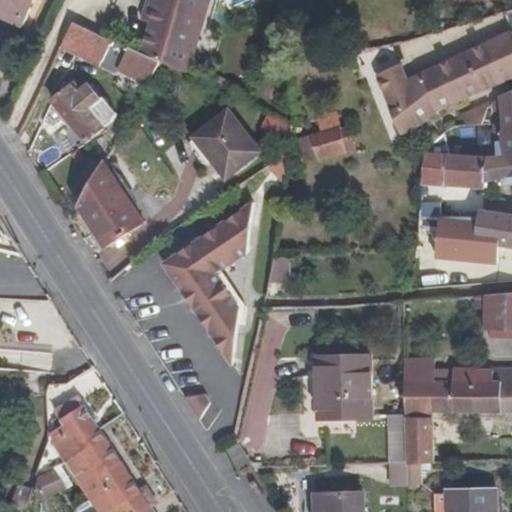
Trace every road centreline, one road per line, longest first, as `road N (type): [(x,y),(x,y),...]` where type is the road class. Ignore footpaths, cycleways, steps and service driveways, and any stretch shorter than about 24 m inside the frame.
road 1 (primary): [(0,167),(220,511)]
road 2 (residential): [(0,163),(69,8),(82,0)]
